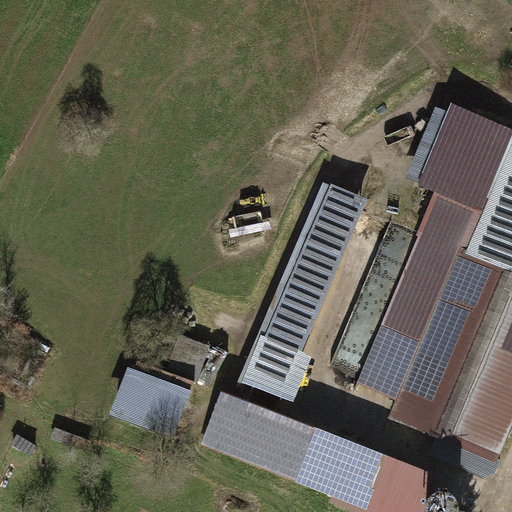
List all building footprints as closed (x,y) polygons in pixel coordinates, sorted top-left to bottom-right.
[(511,65),(507,64),(502,94),(511,96),(511,65)] [(430,457),(487,481),(511,421),(511,129),(446,102),(411,187),(435,197),(422,228),(370,358),(357,385),(397,401),(388,423),(436,443),(430,457)] [(249,380),(285,395),(329,302),(358,314),(341,347),(370,358),(422,228),(325,189),(249,380)] [(115,423),(172,449),(198,391),(215,354),(186,341),(170,377),(142,364),(115,423)] [(345,511),(365,511),(388,456),(222,392),(200,446),(302,486),(299,494),(345,511)] [(424,511),(440,477),(389,456),(367,511),(424,511)] [(460,511),(461,507),(460,503),(457,498),(452,495),(446,493),(441,493),(438,494),(433,497),(429,502),(427,508),(427,511),(460,511)]
